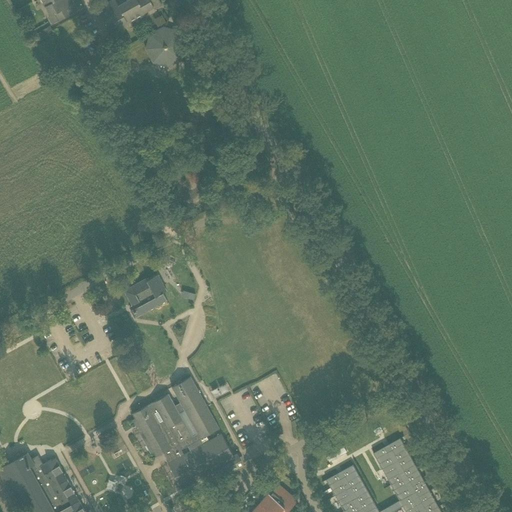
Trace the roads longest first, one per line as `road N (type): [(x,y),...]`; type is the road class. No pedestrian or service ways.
road 1 (residential): [(178,232),(94,87),(99,28),(83,0)]
road 2 (unclassified): [(408,379),(292,168)]
road 3 (unclassified): [(292,168),(193,0)]
road 4 (residential): [(74,290),(104,345),(72,361),(44,307)]
road 5 (unclassified): [(485,511),(408,379)]
road 6 (residential): [(178,232),(292,168)]
